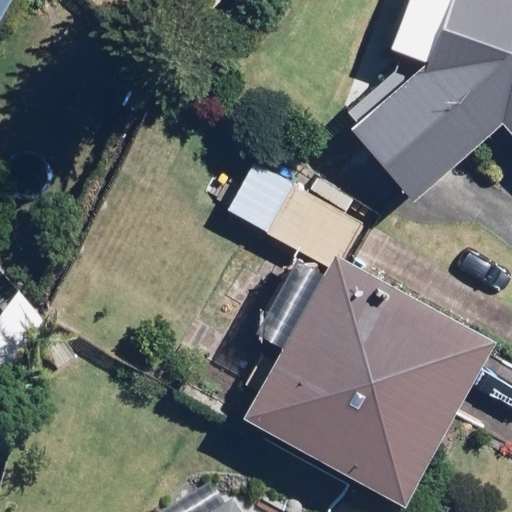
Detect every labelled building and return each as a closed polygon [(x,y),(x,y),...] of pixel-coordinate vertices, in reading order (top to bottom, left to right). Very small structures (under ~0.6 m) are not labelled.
[(0,0),(0,16),(10,0),(0,0)] [(511,0),(454,0),(436,49),(355,114),(421,191),(507,117),(511,123),(511,0)] [(334,262),(345,247),(361,216),(253,157),(227,204),(334,262)] [(345,247),(334,262),(251,410),(411,499),(503,335),(345,247)] [(53,309),(20,284),(0,311),(0,358),(10,366),(53,309)]
